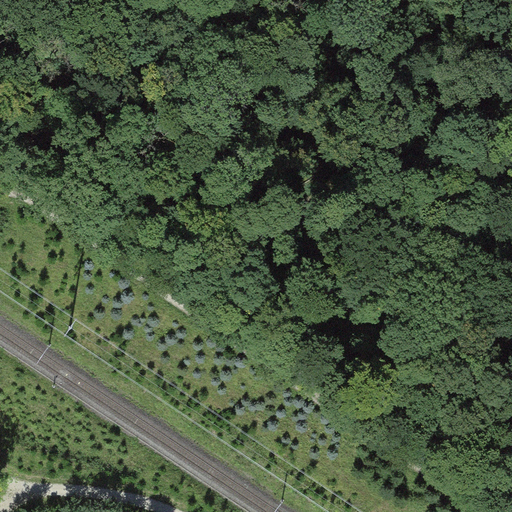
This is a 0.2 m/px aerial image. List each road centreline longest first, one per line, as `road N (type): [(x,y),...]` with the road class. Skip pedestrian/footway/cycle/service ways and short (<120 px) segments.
road 1 (track): [(4,181),(487,511)]
road 2 (track): [(128,0),(0,182)]
road 3 (track): [(0,478),(32,493),(113,493),(167,511)]
